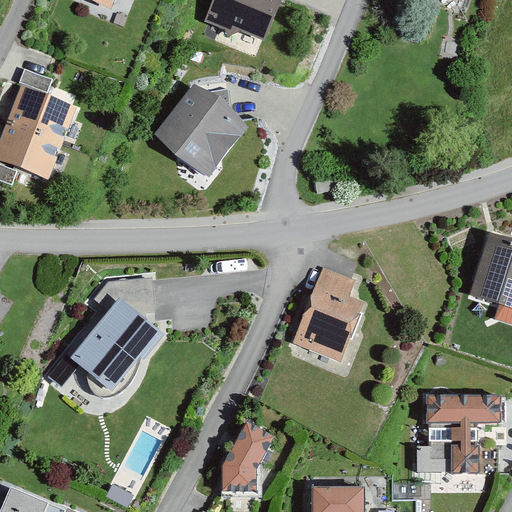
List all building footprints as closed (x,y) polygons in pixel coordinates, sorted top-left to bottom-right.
[(74,0),(109,13),(113,0),(74,0)] [(212,0),(202,25),(232,38),(234,34),(261,45),(280,0),(212,0)] [(50,82),(22,73),(17,87),(45,96),(50,82)] [(245,130),(193,89),(154,138),(207,179),(245,130)] [(20,90),(0,142),(0,165),(45,183),(73,110),(20,90)] [(15,175),(0,169),(0,185),(9,189),(15,175)] [(511,244),(488,238),(470,299),(511,310),(511,244)] [(353,284),(323,273),(293,347),(339,365),(362,307),(346,301),(353,284)] [(162,339),(134,316),(153,315),(151,283),(106,285),(91,303),(107,316),(70,362),(108,392),(135,359),(141,364),(162,339)] [(74,372),(62,362),(46,381),(58,391),(74,372)] [(424,398),(424,428),(459,429),(458,432),(426,432),(426,447),(458,448),(458,452),(414,451),(414,476),(449,476),(449,479),(476,480),(476,452),(469,452),(469,448),(475,448),(476,433),(470,433),(470,428),(499,429),(500,399),(424,398)] [(254,497),(254,473),(271,440),(245,427),(221,470),(222,497),(254,497)] [(62,511),(6,488),(0,503),(0,511),(62,511)] [(362,511),(363,492),(310,492),(310,511),(362,511)]
